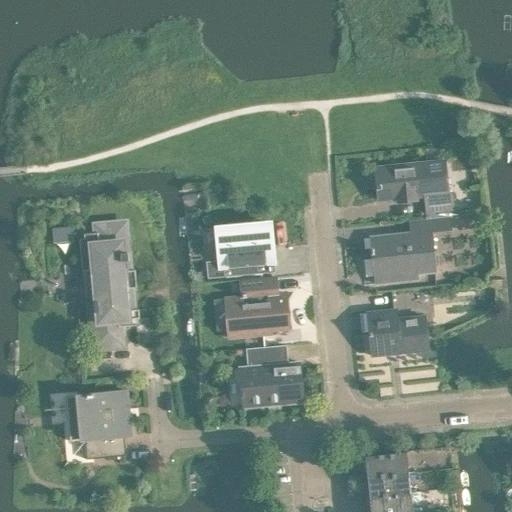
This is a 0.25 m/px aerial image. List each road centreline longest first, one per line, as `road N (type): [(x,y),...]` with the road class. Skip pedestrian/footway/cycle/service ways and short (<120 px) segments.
road 1 (residential): [(344,421),(318,176)]
road 2 (residential): [(344,421),(511,403)]
